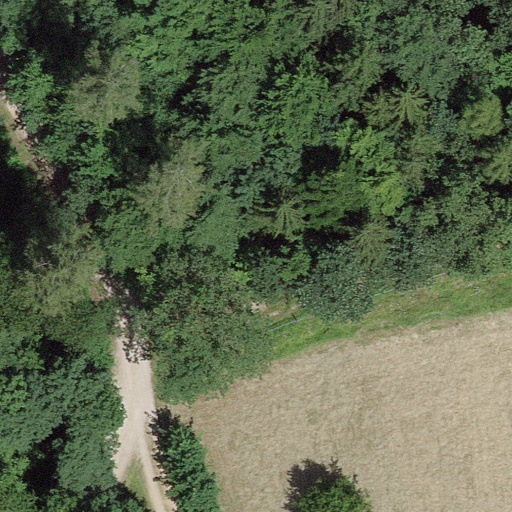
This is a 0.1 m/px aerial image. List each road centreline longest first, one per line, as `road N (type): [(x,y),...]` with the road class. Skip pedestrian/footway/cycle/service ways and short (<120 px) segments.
road 1 (track): [(511,241),(237,337),(142,419),(167,511)]
road 2 (track): [(74,511),(142,419),(75,223),(0,84)]
